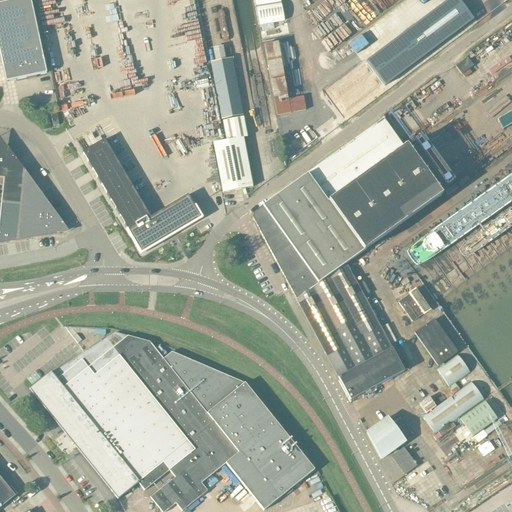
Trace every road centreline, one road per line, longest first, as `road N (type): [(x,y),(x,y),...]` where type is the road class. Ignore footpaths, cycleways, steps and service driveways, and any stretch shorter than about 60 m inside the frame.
road 1 (unclassified): [(197,278),(226,221),(511,8)]
road 2 (secondary): [(391,511),(319,375),(272,321)]
road 3 (unclassified): [(95,234),(39,135),(0,116)]
road 4 (tertiary): [(78,511),(0,414)]
